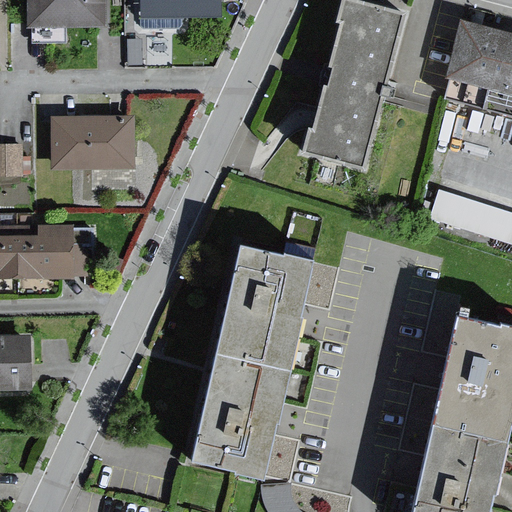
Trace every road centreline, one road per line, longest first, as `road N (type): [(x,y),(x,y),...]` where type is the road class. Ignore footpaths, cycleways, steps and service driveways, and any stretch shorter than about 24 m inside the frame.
road 1 (residential): [(282,0),(44,511)]
road 2 (unknown): [(271,511),(267,495),(311,295)]
